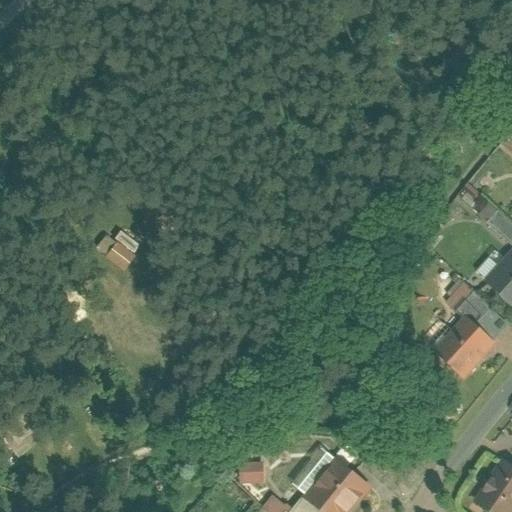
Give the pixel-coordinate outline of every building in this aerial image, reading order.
[(105,239),(94,254),(122,274),(139,250),(119,236),(113,245),(105,239)] [(511,316),(511,249),(477,287),(511,318),(511,316)] [(492,348),(460,317),(430,348),(461,379),(492,348)] [(349,511),(372,486),(339,457),(303,499),(318,511),(349,511)] [(511,511),(511,474),(497,465),(469,508),(475,511),(511,511)] [(246,484),(271,484),(271,467),(246,468),(246,484)] [(271,511),(290,511),(294,506),(278,497),(270,511),(271,511)]
